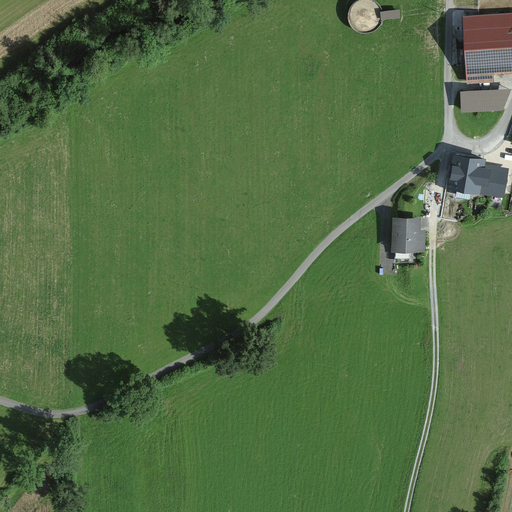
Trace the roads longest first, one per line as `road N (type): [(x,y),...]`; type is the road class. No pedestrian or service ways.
road 1 (track): [(447,0),(449,144),(336,233),(250,324),(88,408),(54,415),(0,400)]
road 2 (track): [(511,106),(483,144),(449,144),(441,174),(433,222),(435,378),(407,511)]
